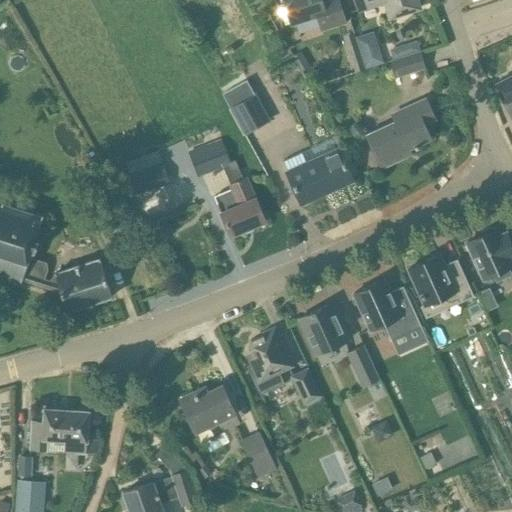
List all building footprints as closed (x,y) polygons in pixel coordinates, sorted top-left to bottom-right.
[(284,0),(291,23),(315,14),(320,29),(346,21),(340,0),(284,0)] [(355,0),(359,10),(383,2),(388,18),(421,8),(418,0),(355,0)] [(204,4),(176,20),(198,58),(220,46),(223,51),(243,39),(254,59),(278,46),(252,1),(237,9),(233,2),(210,15),(204,4)] [(392,58),(420,49),(417,41),(390,50),(392,58)] [(383,63),(380,51),(361,57),(365,69),(383,63)] [(426,69),(420,51),(390,60),(396,78),(426,69)] [(310,67),(301,52),(294,56),(303,71),(310,67)] [(511,74),(495,83),(511,116),(511,74)] [(247,81),(222,95),(246,135),(271,120),(256,94),(255,94),(247,81)] [(434,119),(425,99),(393,113),(396,121),(368,134),(382,166),(413,153),(410,147),(432,138),(425,123),(434,119)] [(232,164),(222,139),(189,152),(198,177),(223,167),(232,164)] [(354,180),(341,149),(317,159),(287,172),(301,203),(354,180)] [(171,184),(159,152),(126,164),(139,197),(171,184)] [(242,178),(230,183),(229,184),(232,191),(215,198),(231,235),(265,221),(247,176),(242,178)] [(61,292),(57,278),(47,275),(45,246),(37,243),(38,237),(38,232),(43,215),(2,201),(0,206),(0,272),(22,280),(22,278),(61,292)] [(495,229),(491,228),(482,231),(481,236),(467,242),(483,279),(494,274),(497,281),(511,275),(508,267),(511,265),(511,260),(511,258),(511,257),(511,245),(506,232),(501,235),(497,228),(495,229)] [(444,265),(439,255),(408,269),(425,305),(440,298),(451,302),(458,299),(459,302),(473,296),(457,260),(444,265)] [(57,278),(61,292),(67,311),(112,296),(100,258),(55,273),(57,278)] [(390,292),(385,279),(354,293),(370,330),(384,323),(391,340),(421,326),(403,286),(390,292)] [(348,340),(332,303),(299,318),(315,355),(348,340)] [(272,338),(262,334),(250,340),(248,348),(255,362),(247,366),(260,395),(284,384),(278,372),(282,370),(280,365),(287,362),(275,337),(272,338)] [(379,380),(363,345),(348,353),(363,387),(379,380)] [(320,396),(307,369),(291,376),(304,403),(320,396)] [(210,393),(206,385),(179,399),(196,434),(237,414),(223,386),(210,393)] [(88,413),(47,410),(46,420),(31,420),(29,450),(49,452),(50,441),(65,442),(65,451),(85,453),(88,413)] [(277,470),(259,431),(241,440),(259,478),(277,470)] [(199,500),(188,469),(171,475),(171,476),(154,482),(123,492),(129,511),(163,511),(161,503),(179,497),(182,506),(199,500)] [(41,511),(43,483),(19,482),(17,511),(41,511)] [(362,505),(355,491),(335,499),(340,511),(348,511),(360,511),(363,511),(361,506),(362,505)]
